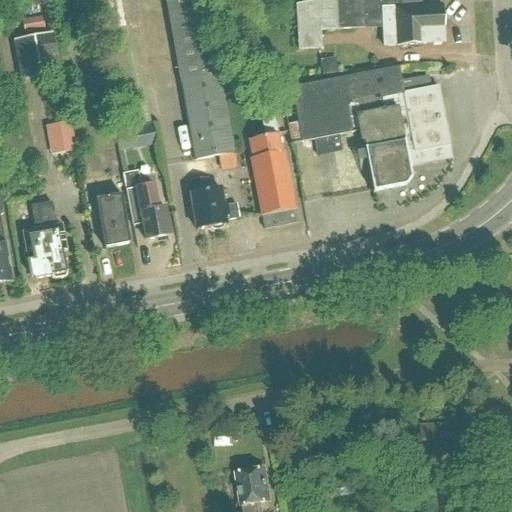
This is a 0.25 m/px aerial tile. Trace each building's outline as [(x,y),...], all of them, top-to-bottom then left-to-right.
[(90,0),(96,37),(125,31),(120,0),(90,0)] [(220,78),(206,0),(193,0),(166,5),(193,163),(233,156),(223,97),(232,96),(228,76),(220,78)] [(382,29),(418,9),(417,0),(328,0),(295,6),(297,51),(319,50),(318,32),(382,29)] [(418,9),(382,29),(383,48),(396,48),(396,49),(410,48),(413,50),(419,50),(421,48),(444,47),(442,10),(442,7),(418,9)] [(42,20),(21,23),(23,35),(44,32),(42,20)] [(18,83),(59,76),(52,36),(11,43),(18,83)] [(331,61),(321,63),(323,77),(337,74),(335,64),(331,61)] [(403,96),(398,69),(290,91),(301,145),(358,134),(360,144),(363,144),(372,195),(405,189),(410,181),(408,170),(451,161),(437,89),(403,96)] [(83,86),(69,88),(72,108),(87,105),(83,86)] [(281,155),(273,111),(259,114),(264,140),(248,143),(251,160),(249,160),(260,219),(261,219),(263,232),(296,226),(294,213),(284,155),(281,155)] [(70,124),(45,128),(49,150),(74,146),(70,124)] [(120,152),(153,143),(150,134),(117,143),(120,152)] [(140,190),(137,175),(123,177),(131,221),(140,219),(145,243),(169,238),(164,211),(158,212),(153,188),(140,190)] [(227,228),(226,223),(238,220),(235,206),(226,208),(223,208),(220,191),(209,193),(207,181),(191,183),(193,195),(189,196),(195,233),(227,228)] [(4,245),(0,224),(0,215),(5,215),(1,197),(0,197),(0,286),(13,284),(5,244),(4,245)] [(104,251),(129,247),(120,197),(95,202),(104,251)] [(56,229),(52,205),(30,209),(35,233),(22,235),(30,279),(34,281),(51,279),(51,277),(65,275),(62,255),(66,254),(61,228),(56,229)] [(460,431),(460,425),(421,427),(423,461),(462,459),(461,451),(469,451),(468,430),(460,431)] [(419,473),(416,449),(405,450),(407,472),(384,475),(385,490),(410,488),(410,486),(421,485),(421,484),(427,483),(426,473),(419,473)] [(243,511),(257,511),(256,506),(271,504),(265,471),(236,476),(241,509),(243,509),(243,511)]
